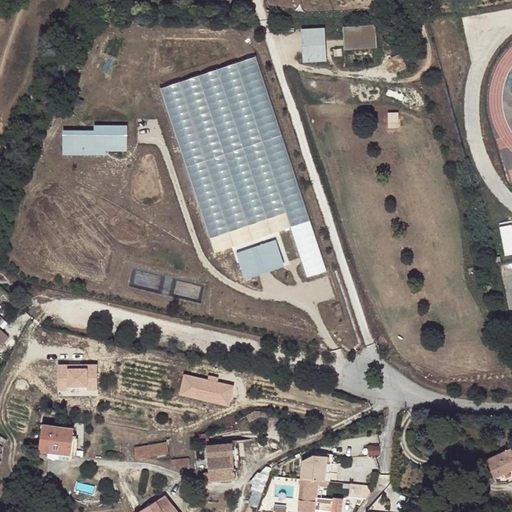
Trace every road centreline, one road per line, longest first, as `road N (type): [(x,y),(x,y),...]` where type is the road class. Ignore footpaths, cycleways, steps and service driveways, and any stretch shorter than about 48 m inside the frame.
road 1 (residential): [(375,391),(374,408),(266,459),(236,485),(92,462),(45,476)]
road 2 (track): [(356,372),(66,306),(36,318)]
road 3 (residential): [(511,407),(387,381)]
